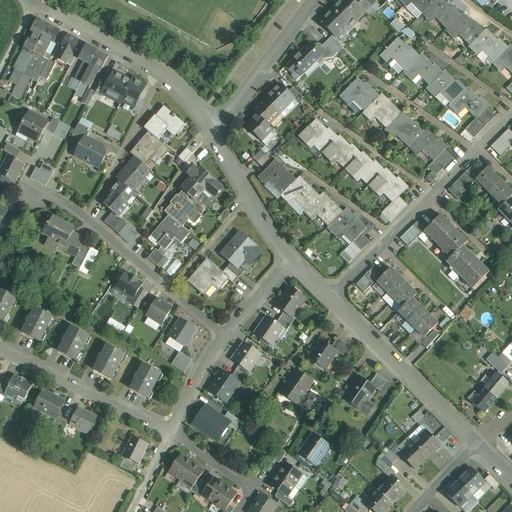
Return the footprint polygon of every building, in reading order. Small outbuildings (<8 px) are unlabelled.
[(358,6),(351,0),(343,0),(334,10),(347,23),(352,18),(356,22),(365,13),(358,6)] [(372,8),(363,0),(358,6),(365,13),(367,15),(372,9),(372,8)] [(376,4),(371,0),(363,0),(372,8),(376,4)] [(398,0),(405,7),(411,0),(412,0),(416,4),(416,5),(424,13),(436,0),(398,0)] [(446,4),(442,0),(436,0),(424,13),(422,15),(428,22),(435,15),(440,20),(438,21),(447,30),(461,15),(454,7),(451,10),(446,5),(446,4)] [(347,23),(334,10),(320,24),(336,40),(350,26),(347,23)] [(470,21),(463,13),(461,15),(447,30),(445,31),(451,38),(457,32),(463,37),(462,38),(470,46),(484,32),(477,24),(474,26),(469,22),(470,21)] [(38,20),(32,32),(35,33),(31,40),(39,44),(49,25),(38,20)] [(60,31),(49,25),(39,44),(34,54),(42,58),(42,57),(50,41),(54,43),(60,31)] [(406,29),(404,34),(413,38),(415,33),(406,29)] [(494,37),(486,30),(470,46),(468,48),(475,55),(482,48),(487,54),(486,56),(493,62),(508,47),(499,40),(497,42),(493,38),(494,37)] [(67,35),(61,47),(62,48),(57,59),(65,64),(72,53),(73,53),(79,41),(67,35)] [(343,50),(331,38),(327,42),(338,54),(343,50)] [(31,40),(30,39),(14,69),(23,73),(26,69),(34,54),(39,44),(31,40)] [(405,46),(398,39),(380,57),(387,65),(388,64),(392,69),(397,64),(405,72),(420,57),(411,49),(409,51),(404,47),(405,46)] [(338,54),(327,42),(322,47),(320,45),(316,45),(314,47),(323,56),(322,57),(325,59),(334,58),(338,54)] [(300,53),(314,65),(322,57),(323,56),(314,47),(311,44),(302,53),(300,53)] [(98,51),(87,45),(79,60),(84,62),(76,80),(81,82),(98,51)] [(511,47),(510,45),(493,62),(492,64),(499,71),(505,64),(509,69),(508,70),(511,74),(511,47)] [(98,51),(81,82),(87,86),(90,87),(101,68),(102,69),(108,57),(98,51)] [(72,53),(65,64),(71,66),(77,55),(73,53),(72,53)] [(314,65),(300,53),(285,68),(293,75),(299,70),(304,75),(314,65)] [(42,58),(34,54),(26,69),(41,76),(49,60),(42,57),(42,58)] [(432,68),(427,63),(428,62),(422,55),(405,72),(403,73),(410,80),(418,72),(423,76),(421,78),(430,86),(443,73),(434,65),(432,68)] [(41,76),(40,77),(47,80),(56,64),(49,60),(41,76)] [(17,86),(22,75),(23,73),(14,69),(8,81),(17,86)] [(26,69),(23,73),(22,75),(31,79),(37,83),(40,77),(41,76),(26,69)] [(456,83),(445,71),(430,86),(426,90),(433,97),(439,92),(451,104),(466,89),(458,81),(456,83)] [(11,96),(18,99),(21,98),(31,79),(22,75),(17,86),(11,96)] [(140,86),(127,79),(127,78),(121,75),(112,92),(118,95),(120,91),(133,99),(132,102),(132,103),(141,85),(140,86)] [(109,80),(104,77),(99,87),(104,90),(105,88),(110,91),(114,83),(109,81),(109,80)] [(365,86),(358,79),(340,98),(347,105),(354,98),(366,111),(379,97),(371,89),(369,91),(364,87),(365,86)] [(81,82),(77,90),(78,90),(75,94),(81,98),(87,86),(81,82)] [(279,84),(265,99),(280,115),(295,100),(293,99),(293,98),(288,93),(279,84)] [(303,98),(293,88),(288,93),(293,98),(293,99),(295,100),(298,103),(303,98)] [(478,100),(474,95),(475,95),(468,88),(451,104),(449,107),(456,114),(457,113),(456,113),(464,105),(469,110),(468,111),(476,119),(478,118),(482,114),(487,108),(490,106),(481,97),(478,100)] [(89,89),(82,103),(87,106),(95,92),(89,89)] [(401,115),(381,95),(379,97),(366,111),(363,113),(371,121),(376,115),(381,121),(380,122),(387,129),(401,115)] [(280,115),(265,99),(253,111),(258,115),(269,126),(280,115)] [(156,115),(144,128),(148,132),(157,140),(169,127),(175,133),(183,123),(185,125),(186,124),(164,106),(156,115)] [(496,117),(487,108),(482,114),(490,122),(496,117)] [(49,123),(29,112),(18,132),(38,142),(49,123)] [(414,125),(410,120),(411,120),(403,113),(401,115),(387,129),(385,131),(393,139),(394,138),(393,137),(397,133),(402,138),(410,146),(425,131),(416,123),(414,125)] [(490,122),(482,114),(478,118),(486,126),(490,122)] [(269,126),(258,115),(246,126),(262,142),(273,130),(269,126)] [(53,118),(47,131),(54,134),(60,122),(53,118)] [(486,126),(478,118),(476,119),(473,122),(482,131),(486,126)] [(327,131),(316,121),(299,138),(307,146),(312,141),(324,152),(338,138),(329,129),(327,131)] [(482,131),(473,122),(469,126),(478,135),(482,131)] [(91,130),(79,124),(72,136),(82,142),(85,138),(86,139),(91,130)] [(478,135),(469,126),(465,130),(466,131),(473,139),(478,135)] [(112,128),(109,135),(120,140),(123,133),(112,128)] [(434,136),(427,129),(425,131),(410,146),(408,148),(416,156),(417,155),(416,154),(422,148),(427,153),(426,153),(434,161),(436,159),(440,155),(445,151),(448,148),(440,139),(437,142),(433,137),(434,136)] [(473,139),(466,131),(460,136),(470,143),(473,139)] [(148,132),(130,153),(145,166),(156,154),(162,159),(169,150),(157,140),(148,132)] [(511,144),(511,141),(504,134),(500,138),(509,147),(511,144)] [(351,148),(340,137),(338,138),(324,152),(323,154),(331,162),(336,157),(348,169),(361,155),(353,146),(351,148)] [(86,139),(85,138),(82,142),(75,156),(99,168),(105,157),(100,154),(99,152),(102,147),(86,139)] [(509,147),(500,138),(495,142),(505,152),(509,147)] [(505,152),(495,142),(491,147),(500,156),(505,152)] [(21,151),(8,144),(4,151),(17,158),(21,151)] [(187,148),(178,158),(183,163),(192,152),(187,148)] [(261,151),(253,159),(257,163),(265,155),(261,151)] [(454,159),(445,151),(440,155),(449,164),(454,159)] [(373,164),(363,153),(361,155),(348,169),(346,170),(354,179),(359,174),(371,185),(384,172),(375,162),(373,164)] [(265,155),(257,163),(262,167),(269,159),(265,155)] [(449,164),(440,155),(436,159),(445,168),(449,164)] [(8,156),(0,170),(0,184),(7,188),(12,188),(15,183),(25,164),(8,156)] [(135,158),(117,179),(119,181),(132,192),(150,171),(145,166),(135,158)] [(445,168),(436,159),(434,161),(432,163),(441,172),(445,168)] [(296,180),(276,160),(258,178),(266,186),(271,181),(284,193),(296,180)] [(40,168),(36,167),(31,178),(47,186),(56,169),(43,162),(40,168)] [(441,172),(432,163),(428,168),(432,172),(437,176),(441,172)] [(480,176),(471,168),(466,172),(475,181),(480,176)] [(501,181),(488,168),(480,176),(475,181),(489,194),(501,181)] [(201,169),(194,178),(193,176),(181,190),(185,193),(195,201),(206,189),(213,195),(221,186),(201,169)] [(397,180),(386,170),(384,172),(371,185),(369,187),(377,195),(382,191),(394,202),(394,201),(398,198),(408,188),(399,179),(397,180)] [(437,176),(432,172),(429,176),(434,181),(438,177),(437,176)] [(475,181),(466,172),(462,177),(471,185),(475,181)] [(320,197),(300,177),(296,180),(284,193),(280,197),(288,205),(295,198),(307,210),(320,197)] [(471,185),(462,177),(457,181),(466,190),(471,185)] [(119,181),(110,192),(112,194),(103,205),(112,212),(118,217),(119,218),(137,196),(132,192),(119,181)] [(466,190),(457,181),(453,186),(462,195),(466,190)] [(511,196),(511,191),(501,181),(489,194),(496,201),(497,200),(503,205),(501,206),(502,207),(510,199),(511,196)] [(462,195),(453,186),(448,191),(457,199),(462,195)] [(195,201),(185,193),(178,201),(177,200),(165,213),(168,216),(181,226),(192,213),(198,218),(205,210),(195,201)] [(343,213),(323,193),(320,197),(307,210),(304,213),(312,221),(319,214),(331,226),(343,213)] [(407,206),(398,198),(394,201),(403,210),(407,206)] [(511,223),(511,200),(510,199),(502,207),(497,211),(505,219),(506,217),(511,222),(510,224),(511,224),(511,223)] [(403,210),(394,201),(394,202),(390,206),(399,214),(403,210)] [(399,214),(390,206),(386,210),(395,219),(399,214)] [(367,229),(347,209),(343,213),(331,226),(327,229),(336,238),(343,230),(354,241),(358,238),(367,229)] [(226,210),(217,220),(222,225),(231,214),(226,210)] [(395,219),(386,210),(382,214),(390,223),(395,219)] [(112,212),(104,222),(109,227),(118,217),(112,212)] [(468,242),(441,215),(424,232),(451,259),(463,246),(468,242)] [(168,216),(151,236),(159,243),(158,244),(166,251),(173,242),(173,241),(175,238),(182,244),(190,234),(181,226),(168,216)] [(118,217),(109,227),(114,231),(122,221),(119,218),(118,217)] [(75,229),(53,218),(50,224),(48,223),(43,234),(56,241),(53,245),(67,253),(75,238),(71,236),(75,229)] [(16,226),(2,219),(0,223),(0,233),(9,238),(16,226)] [(122,221),(114,231),(118,235),(127,225),(122,221)] [(248,240),(241,233),(223,254),(232,262),(237,267),(238,266),(244,259),(243,259),(245,257),(246,258),(248,256),(253,261),(261,252),(248,240)] [(84,242),(75,238),(67,253),(77,258),(77,257),(84,244),(88,236),(87,236),(84,242)] [(367,246),(358,238),(354,241),(353,243),(361,252),(367,246)] [(196,250),(201,244),(194,239),(189,245),(196,250)] [(361,252),(353,243),(348,247),(357,256),(361,252)] [(84,244),(77,257),(85,260),(91,248),(84,244)] [(451,259),(447,263),(473,289),(490,272),(463,246),(451,259)] [(357,256),(348,247),(344,251),(353,260),(357,256)] [(156,249),(148,258),(153,262),(161,253),(156,249)] [(353,260),(344,251),(340,256),(349,264),(353,260)] [(161,253),(153,262),(157,266),(165,257),(161,253)] [(165,257),(157,266),(162,270),(170,261),(165,257)] [(207,260),(189,282),(204,295),(215,283),(221,288),(228,279),(222,274),(207,260)] [(237,267),(232,262),(227,268),(239,278),(244,272),(238,266),(237,267)] [(239,278),(227,268),(222,274),(228,279),(233,284),(239,278)] [(373,269),(365,277),(372,285),(381,276),(373,269)] [(391,269),(377,282),(386,291),(400,278),(391,269)] [(125,274),(120,271),(113,281),(119,284),(125,274)] [(131,276),(130,276),(125,273),(125,274),(119,284),(116,289),(133,299),(140,288),(142,284),(137,281),(138,280),(131,276)] [(372,285),(365,277),(361,281),(368,289),(372,285)] [(400,278),(386,291),(395,300),(408,286),(400,278)] [(361,281),(356,286),(364,293),(368,289),(361,281)] [(408,286),(395,300),(403,308),(412,299),(417,294),(408,286)] [(305,299),(289,287),(276,306),(284,312),(292,318),(292,317),(297,311),(296,310),(303,299),(305,300),(305,299)] [(133,299),(130,303),(138,308),(147,293),(140,288),(133,299)] [(16,299),(0,290),(0,321),(3,323),(16,299)] [(421,307),(412,299),(403,308),(399,312),(407,321),(421,307)] [(172,309),(157,300),(147,316),(161,325),(172,309)] [(421,307),(407,321),(416,329),(429,316),(421,307)] [(52,318),(36,309),(31,319),(29,318),(27,323),(28,324),(23,333),(40,342),(52,318)] [(292,318),(284,312),(280,318),(291,325),(295,319),(292,317),(292,318)] [(429,316),(416,329),(425,338),(438,324),(429,316)] [(276,323),(267,317),(254,334),(271,345),(272,344),(269,343),(273,338),(274,339),(282,328),(282,327),(276,323)] [(291,325),(280,318),(276,323),(282,327),(282,328),(286,331),(291,325)] [(194,329),(181,321),(166,344),(179,353),(185,344),(188,343),(190,340),(189,338),(194,329)] [(89,336),(72,327),(67,337),(66,337),(64,342),(65,342),(59,352),(76,361),(89,336)] [(434,331),(422,344),(427,349),(439,335),(434,331)] [(338,338),(332,348),(337,351),(343,342),(338,338)] [(321,340),(308,359),(324,371),(338,352),(337,351),(332,348),(321,340)] [(343,342),(337,351),(338,352),(342,355),(348,345),(343,342)] [(257,352),(244,343),(232,360),(239,365),(248,372),(249,371),(247,370),(254,361),(255,362),(255,361),(252,358),(257,352)] [(348,345),(342,355),(346,358),(353,349),(348,345)] [(125,355),(108,346),(103,356),(102,355),(99,360),(100,361),(95,371),(111,380),(125,355)] [(179,353),(172,365),(184,373),(192,361),(179,353)] [(511,361),(503,353),(498,358),(507,367),(511,361)] [(507,367),(498,358),(493,364),(502,372),(507,367)] [(161,374),(144,365),(139,375),(138,374),(135,380),(136,380),(131,390),(148,399),(161,374)] [(248,372),(239,365),(235,371),(245,378),(249,373),(248,372)] [(231,377),(223,371),(209,390),(219,397),(222,392),(229,397),(239,383),(231,377)] [(245,378),(235,371),(231,377),(239,383),(241,385),(245,378)] [(313,382),(296,371),(282,391),(293,399),(293,398),(299,401),(300,401),(301,402),(302,406),(307,409),(311,409),(314,403),(314,400),(316,396),(312,393),(309,397),(308,396),(305,397),(303,396),(313,382)] [(377,374),(370,384),(375,388),(382,378),(377,374)] [(508,384),(496,374),(484,389),(496,399),(508,384)] [(33,385),(15,376),(12,381),(5,395),(5,396),(22,404),(23,402),(24,402),(33,385)] [(370,384),(359,377),(345,398),(360,408),(359,409),(368,416),(374,407),(366,401),(375,388),(370,384)] [(4,378),(0,385),(0,395),(4,398),(5,396),(5,395),(12,381),(4,378)] [(382,378),(375,388),(380,391),(387,381),(382,378)] [(387,381),(380,391),(384,395),(392,385),(387,381)] [(484,389),(472,404),(484,414),(496,399),(484,389)] [(65,401),(44,390),(34,409),(55,420),(56,420),(58,416),(65,401)] [(462,390),(456,398),(461,401),(467,394),(462,390)] [(242,421),(228,412),(225,416),(206,403),(191,426),(219,443),(229,426),(237,430),(242,421)] [(97,417),(79,408),(70,426),(88,435),(97,417)] [(419,412),(412,418),(416,423),(423,417),(419,412)] [(58,416),(56,420),(55,420),(51,428),(57,430),(63,419),(58,416)] [(63,419),(57,430),(63,433),(69,422),(63,419)] [(426,431),(421,437),(420,436),(413,443),(427,457),(432,453),(441,446),(426,431)] [(316,436),(314,439),(312,437),(301,452),(315,463),(324,451),(326,452),(330,446),(316,436)] [(148,446),(132,438),(122,457),(125,458),(137,464),(138,465),(148,446)] [(427,457),(413,443),(407,449),(407,450),(401,455),(415,470),(423,462),(427,457)] [(281,450),(274,460),(279,464),(286,454),(281,450)] [(398,459),(390,452),(385,456),(393,464),(398,459)] [(190,461),(181,455),(169,472),(181,480),(194,462),(191,460),(190,461)] [(393,464),(385,456),(381,461),(388,468),(393,464)] [(137,464),(125,458),(120,467),(132,473),(137,464)] [(196,464),(194,462),(181,480),(192,488),(199,479),(204,471),(195,465),(196,464)] [(305,476),(285,463),(279,472),(278,471),(276,474),(295,486),(300,490),(306,480),(306,478),(305,476)] [(485,483),(471,469),(463,477),(458,481),(473,496),(479,489),(484,484),(485,484),(485,483)] [(295,486),(276,474),(274,477),(276,477),(270,486),(278,492),(287,498),(295,486)] [(499,486),(490,476),(485,480),(495,490),(499,486)] [(208,486),(202,495),(213,503),(226,485),(224,483),(223,485),(214,478),(208,486)] [(404,492),(389,478),(384,484),(377,491),(392,504),(396,500),(397,500),(404,492)] [(199,479),(192,488),(190,491),(195,495),(203,483),(199,479)] [(473,496),(458,481),(454,486),(454,485),(446,493),(460,508),(460,507),(465,502),(466,502),(473,496)] [(203,483),(195,495),(200,498),(202,495),(208,486),(203,483)] [(229,487),(226,485),(213,503),(225,511),(229,505),(237,495),(228,488),(229,487)] [(392,504),(377,491),(371,498),(366,503),(365,504),(374,511),(385,511),(388,509),(392,504)] [(287,498),(278,492),(275,497),(290,507),(293,502),(287,498)] [(272,511),(277,506),(262,495),(250,511),(272,511)] [(358,511),(362,508),(353,501),(349,506),(356,511),(358,511)]
